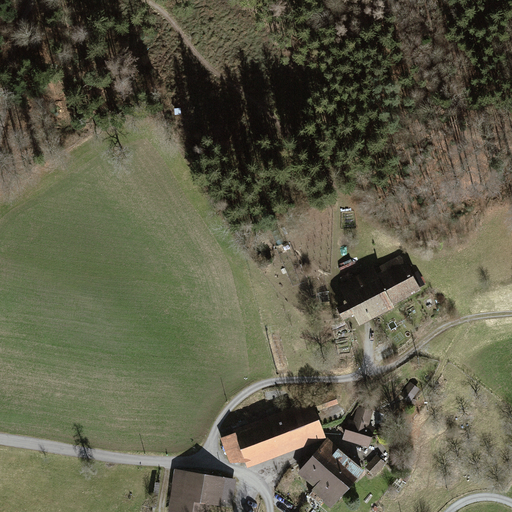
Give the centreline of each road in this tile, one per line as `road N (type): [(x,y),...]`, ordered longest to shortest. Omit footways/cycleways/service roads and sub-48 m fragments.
road 1 (track): [(366,374),(253,388),(219,420),(207,465)]
road 2 (track): [(511,313),(458,321),(366,374)]
road 3 (track): [(34,0),(18,34),(0,133)]
